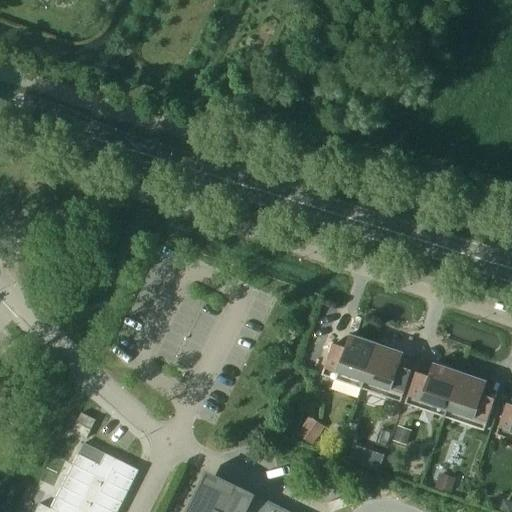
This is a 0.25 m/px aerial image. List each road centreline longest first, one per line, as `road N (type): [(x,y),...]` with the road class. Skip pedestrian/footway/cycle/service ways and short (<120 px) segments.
road 1 (residential): [(0,265),(104,194),(128,190),(511,321)]
road 2 (primary): [(511,269),(128,149)]
road 3 (unclassified): [(168,444),(0,286)]
road 4 (primary): [(128,149),(0,99)]
road 5 (primary): [(0,119),(128,149)]
